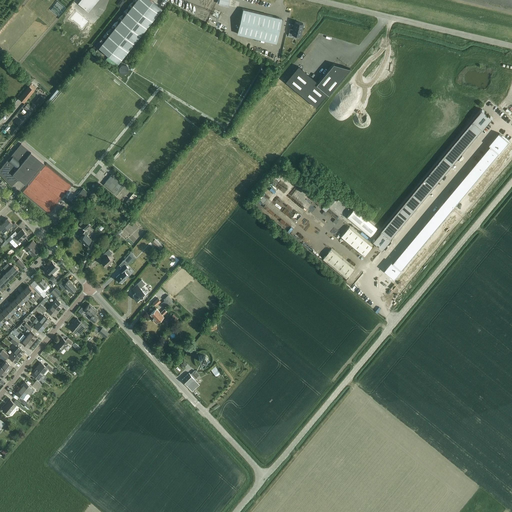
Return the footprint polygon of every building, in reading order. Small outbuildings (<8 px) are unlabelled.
[(79,0),(77,3),(88,12),(95,4),(98,0),(79,0)] [(118,63),(162,8),(151,0),(136,0),(99,47),(118,63)] [(59,16),(66,8),(57,1),(51,10),(59,16)] [(215,9),(211,15),(218,19),(221,13),(215,9)] [(276,43),(282,19),(243,9),(237,34),(276,43)] [(71,18),(82,28),(88,21),(76,11),(71,18)] [(292,34),(300,36),(303,24),(295,22),(293,30),(290,29),(288,36),(291,37),(292,34)] [(334,64),(333,64),(318,83),(298,66),(285,82),(316,107),(327,94),(328,95),(350,69),(350,68),(345,74),(334,64)] [(24,103),(34,91),(29,86),(19,98),(24,103)] [(48,100),(51,101),(60,90),(58,88),(48,100)] [(39,107),(45,99),(40,95),(34,103),(39,107)] [(482,110),(373,241),(377,244),(379,246),(383,250),(392,239),(391,238),(483,129),(492,118),(488,115),(488,116),(486,114),(486,113),(482,110)] [(511,133),(505,129),(401,254),(399,252),(387,267),(398,276),(511,138),(511,133)] [(0,174),(11,186),(19,179),(26,184),(27,183),(29,184),(40,171),(40,170),(41,170),(45,165),(43,163),(44,162),(21,144),(0,169),(0,174)] [(111,175),(103,184),(116,195),(124,186),(111,175)] [(80,202),(87,194),(82,190),(80,192),(77,194),(78,195),(76,198),(75,197),(71,202),(74,205),(78,200),(80,202)] [(129,198),(133,200),(138,194),(135,191),(129,198)] [(7,228),(12,224),(7,219),(3,223),(7,228)] [(89,226),(84,220),(78,225),(84,231),(89,226)] [(7,228),(3,223),(0,225),(0,229),(3,232),(5,230),(7,232),(9,230),(7,228)] [(373,246),(350,226),(340,238),(363,257),(373,246)] [(90,228),(86,232),(92,239),(96,234),(90,228)] [(20,242),(27,235),(22,229),(17,234),(15,232),(10,236),(10,237),(8,239),(10,241),(12,238),(15,241),(17,239),(20,242)] [(84,235),(79,240),(86,247),(89,244),(88,243),(90,241),(86,237),(87,235),(84,232),(83,234),(84,235)] [(160,249),(163,246),(155,239),(152,242),(160,249)] [(35,244),(32,241),(25,248),(32,256),(39,250),(34,245),(35,244)] [(345,279),(355,268),(331,248),(322,260),(345,279)] [(100,261),(106,267),(112,261),(108,256),(111,253),(108,249),(102,255),(104,257),(100,261)] [(24,265),(19,260),(16,262),(21,268),(24,265)] [(58,268),(52,262),(45,269),(49,273),(46,275),(51,280),(55,276),(52,273),(58,268)] [(127,272),(125,273),(125,272),(129,269),(125,265),(120,270),(122,272),(116,278),(121,283),(128,276),(129,275),(129,274),(128,272),(127,272)] [(9,270),(14,275),(18,271),(13,266),(9,270)] [(10,279),(14,275),(9,270),(5,274),(10,279)] [(5,283),(10,279),(5,274),(1,278),(5,283)] [(48,294),(44,290),(43,289),(48,285),(42,279),(37,283),(38,284),(35,287),(41,293),(40,294),(44,298),(48,294)] [(76,289),(68,280),(66,282),(63,280),(58,284),(63,290),(66,287),(71,293),(76,289)] [(147,293),(147,291),(145,289),(143,289),(142,290),(140,288),(145,284),(142,280),(134,287),(138,290),(133,295),(138,302),(146,294),(147,293)] [(24,290),(30,296),(34,291),(29,286),(24,290)] [(25,300),(30,296),(24,290),(20,295),(25,300)] [(162,292),(157,298),(161,301),(166,295),(162,292)] [(21,304),(25,300),(20,295),(15,299),(21,304)] [(164,300),(161,303),(164,306),(167,303),(170,306),(174,302),(168,295),(163,299),(164,300)] [(28,312),(21,304),(15,299),(11,303),(17,309),(19,311),(21,308),(25,312),(25,311),(27,313),(28,312)] [(52,305),(59,311),(64,305),(56,299),(52,305)] [(12,313),(17,309),(11,303),(7,308),(12,313)] [(97,311),(89,304),(84,310),(92,316),(89,319),(94,323),(98,318),(94,315),(97,311)] [(54,317),(59,311),(52,305),(47,310),(54,317)] [(42,315),(44,312),(37,306),(32,311),(34,312),(36,310),(42,315)] [(8,317),(12,313),(7,308),(2,312),(8,317)] [(157,309),(150,315),(154,319),(153,320),(156,324),(164,317),(163,315),(167,312),(164,309),(160,313),(157,309)] [(39,320),(46,326),(51,321),(43,315),(39,320)] [(77,319),(69,328),(75,333),(83,324),(86,326),(88,324),(82,319),(80,321),(77,319)] [(17,329),(24,322),(22,320),(15,327),(17,329)] [(41,332),(46,326),(39,320),(34,326),(41,332)] [(33,329),(31,328),(26,323),(23,326),(28,329),(26,331),(28,333),(26,336),(33,342),(37,337),(31,332),(33,329)] [(102,328),(99,332),(105,337),(109,334),(102,328)] [(28,348),(33,342),(26,336),(21,342),(28,348)] [(65,350),(63,349),(68,343),(71,345),(73,343),(67,338),(65,341),(61,338),(54,347),(63,354),(65,350)] [(13,352),(20,358),(25,352),(18,346),(13,352)] [(16,363),(20,358),(13,352),(9,357),(16,363)] [(177,359),(173,355),(173,354),(172,353),(168,356),(170,359),(169,360),(172,363),(177,359)] [(207,357),(206,356),(205,356),(204,355),(203,355),(202,356),(201,356),(200,357),(200,358),(199,359),(199,360),(199,361),(200,362),(200,363),(201,363),(202,364),(203,364),(204,364),(205,364),(206,364),(206,363),(207,362),(208,361),(208,360),(208,359),(208,358),(207,357)] [(1,366),(8,372),(13,367),(5,361),(1,366)] [(36,368),(43,374),(48,369),(51,372),(53,369),(47,365),(46,367),(41,363),(36,368)] [(0,375),(3,378),(8,372),(1,366),(0,367),(0,375)] [(38,380),(43,374),(36,368),(31,374),(38,380)] [(200,384),(195,379),(199,375),(195,370),(190,374),(189,373),(183,380),(190,388),(193,391),(200,384)] [(20,388),(27,394),(32,388),(25,382),(20,388)] [(30,396),(27,394),(20,388),(15,393),(20,398),(18,400),(24,405),(23,406),(28,410),(30,407),(26,404),(27,402),(25,401),(30,396)] [(10,400),(2,409),(9,415),(16,405),(19,408),(21,405),(15,400),(13,403),(10,400)]
